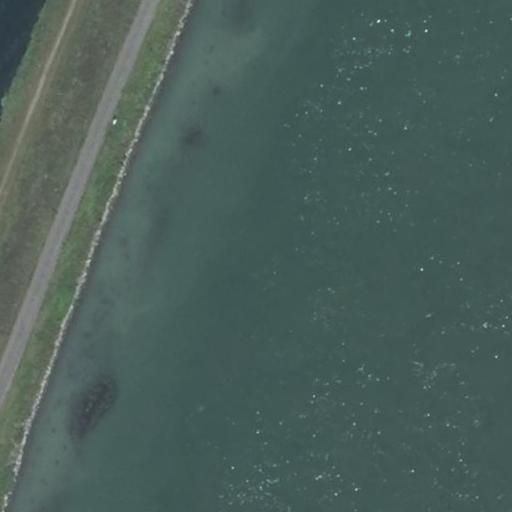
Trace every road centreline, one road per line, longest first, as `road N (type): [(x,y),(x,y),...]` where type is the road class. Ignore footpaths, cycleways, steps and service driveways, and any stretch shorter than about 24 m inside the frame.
road 1 (track): [(152,0),(0,390)]
road 2 (track): [(87,0),(0,221)]
